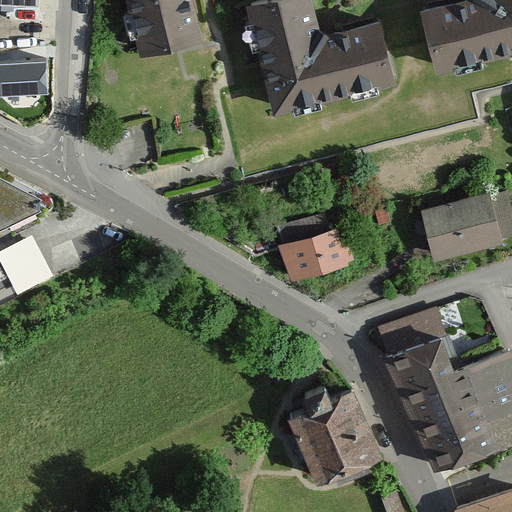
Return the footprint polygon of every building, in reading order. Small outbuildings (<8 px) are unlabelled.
[(133,0),(150,60),(209,44),(197,0),(133,0)] [(282,114),(408,83),(392,20),(328,36),(319,0),(271,0),(254,4),(282,114)] [(511,0),(471,0),(426,10),(440,73),(511,56),(511,0)] [(46,61),(0,63),(0,97),(48,94),(46,61)] [(0,221),(55,195),(0,165),(0,221)] [(424,205),(437,254),(511,234),(511,187),(511,182),(424,205)] [(282,237),(294,276),(358,257),(346,218),(282,237)] [(14,228),(0,235),(0,299),(41,277),(14,228)] [(442,323),(386,345),(433,464),(511,432),(511,350),(508,339),(457,359),(442,323)] [(352,372),(287,401),(322,477),(387,448),(352,372)] [(511,511),(511,486),(458,501),(460,511),(511,511)]
